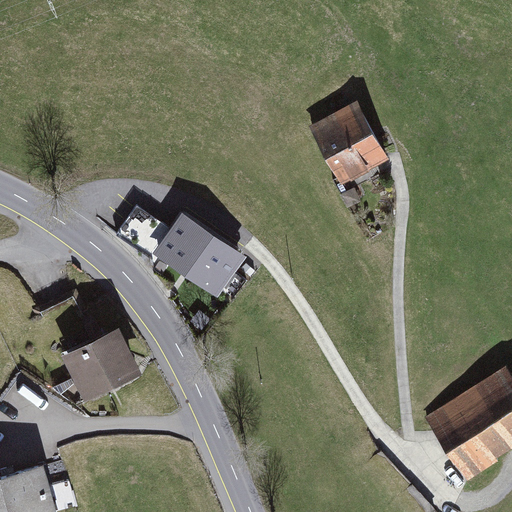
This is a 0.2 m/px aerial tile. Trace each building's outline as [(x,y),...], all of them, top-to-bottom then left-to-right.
[(358,102),(312,130),(345,185),(391,157),(358,102)] [(240,254),(183,215),(173,230),(137,205),(117,234),(154,259),(159,251),(216,289),(240,254)] [(95,343),(71,355),(88,390),(102,383),(105,390),(117,384),(114,377),(132,368),(115,333),(103,339),(94,322),(87,326),(95,343)] [(511,378),(509,374),(436,421),(470,474),(511,446),(511,378)] [(434,511),(380,451),(359,470),(391,504),(383,511),(384,511),(434,511)] [(50,511),(38,467),(0,477),(0,511),(50,511)]
